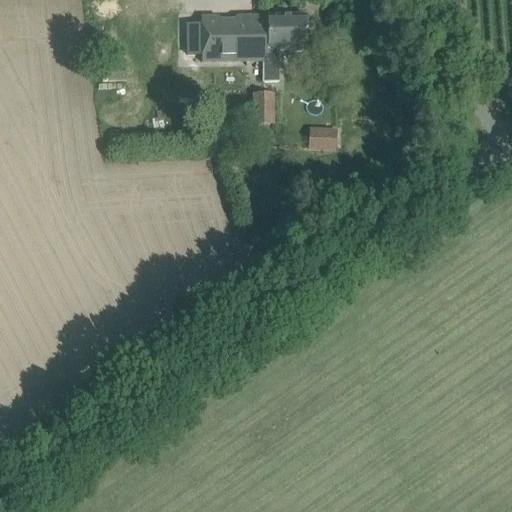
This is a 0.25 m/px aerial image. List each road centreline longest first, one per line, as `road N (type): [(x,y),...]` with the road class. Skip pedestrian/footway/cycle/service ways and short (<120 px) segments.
road 1 (unclassified): [(506,152),(0,511)]
road 2 (unknown): [(511,475),(321,283)]
road 3 (unclassified): [(506,152),(403,0)]
